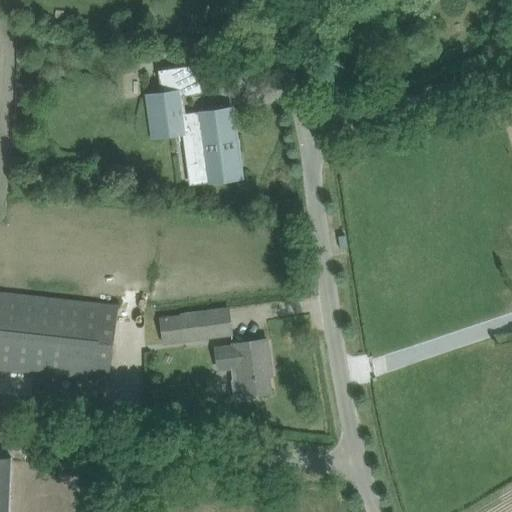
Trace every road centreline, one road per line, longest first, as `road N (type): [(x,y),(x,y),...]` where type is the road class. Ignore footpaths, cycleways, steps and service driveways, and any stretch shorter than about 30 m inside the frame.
road 1 (unclassified): [(358,464),(0,430)]
road 2 (unclassified): [(358,464),(310,136)]
road 3 (unclassified): [(310,136),(511,77)]
road 4 (unclassified): [(310,136),(259,0)]
